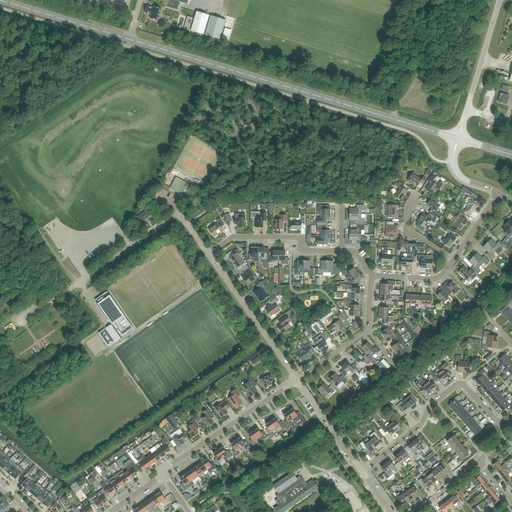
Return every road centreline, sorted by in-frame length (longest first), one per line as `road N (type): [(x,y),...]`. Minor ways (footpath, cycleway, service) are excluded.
road 1 (secondary): [(454,137),(0,0)]
road 2 (residential): [(162,475),(296,379)]
road 3 (residential): [(78,282),(178,212),(201,245)]
road 4 (residential): [(296,379),(207,254)]
road 5 (residential): [(341,250),(302,250),(301,237),(232,237),(207,254)]
